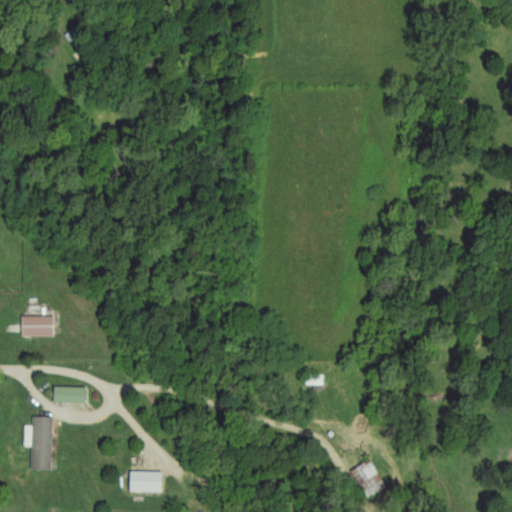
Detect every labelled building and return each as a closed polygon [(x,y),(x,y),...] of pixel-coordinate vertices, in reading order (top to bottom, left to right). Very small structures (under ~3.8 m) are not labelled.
[(85,55),(93,47),(77,28),(68,36),(85,55)] [(56,338),(56,317),(24,317),(24,338),(56,338)] [(326,376),(308,376),(308,387),(326,387),(326,376)] [(89,389),(56,389),(56,405),(89,405),(89,389)] [(55,472),(55,419),(35,419),(35,472),(55,472)] [(371,500),(390,487),(372,461),(353,473),(371,500)] [(165,473),(132,473),(132,495),(165,495),(165,473)]
